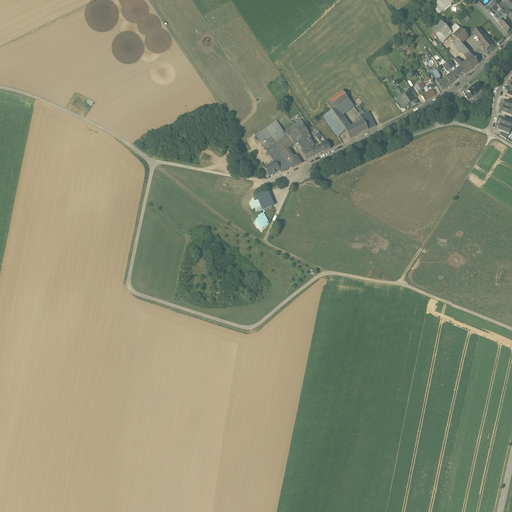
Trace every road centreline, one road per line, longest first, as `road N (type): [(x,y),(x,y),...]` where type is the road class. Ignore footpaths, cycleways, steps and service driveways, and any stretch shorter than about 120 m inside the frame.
road 1 (track): [(152,163),(128,292),(133,301),(251,337),(327,277),(404,289),(511,337)]
road 2 (track): [(327,277),(264,243),(294,175),(268,180),(148,162),(84,124),(0,93)]
road 3 (residential): [(509,39),(441,95),(294,175)]
road 4 (residential): [(490,133),(447,124),(294,175)]
